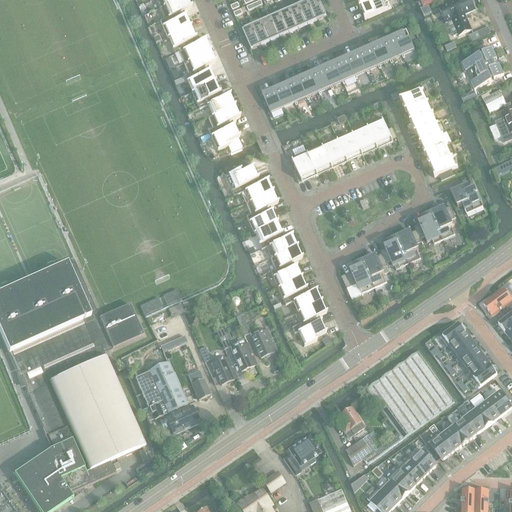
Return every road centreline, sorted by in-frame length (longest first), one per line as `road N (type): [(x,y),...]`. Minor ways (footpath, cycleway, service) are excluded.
road 1 (tertiary): [(129,511),(362,352)]
road 2 (residential): [(324,267),(423,191),(404,161),(299,208)]
road 3 (residential): [(242,79),(346,31),(333,0)]
road 4 (residential): [(242,79),(299,208)]
